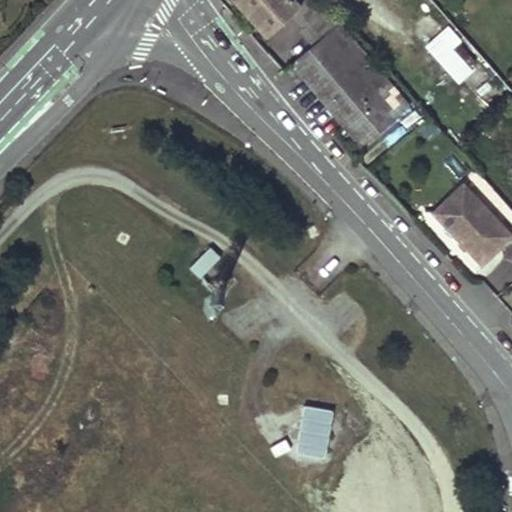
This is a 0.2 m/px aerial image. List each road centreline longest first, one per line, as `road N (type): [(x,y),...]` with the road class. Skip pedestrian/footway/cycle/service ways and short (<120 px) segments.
road 1 (residential): [(158,0),(511,397)]
road 2 (secondary): [(0,109),(102,0)]
